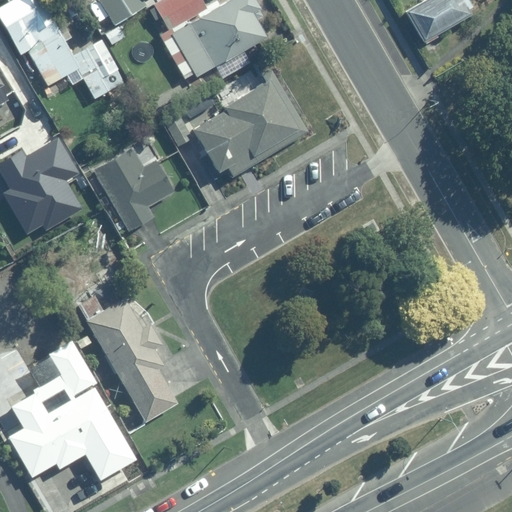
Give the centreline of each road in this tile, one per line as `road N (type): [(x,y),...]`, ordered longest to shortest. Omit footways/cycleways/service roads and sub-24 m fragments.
road 1 (unclassified): [(280,472),(188,303),(189,273),(412,143)]
road 2 (primary): [(280,472),(511,339)]
road 3 (residential): [(511,316),(412,143)]
road 4 (primary): [(511,419),(350,511)]
road 5 (residential): [(412,143),(328,0)]
